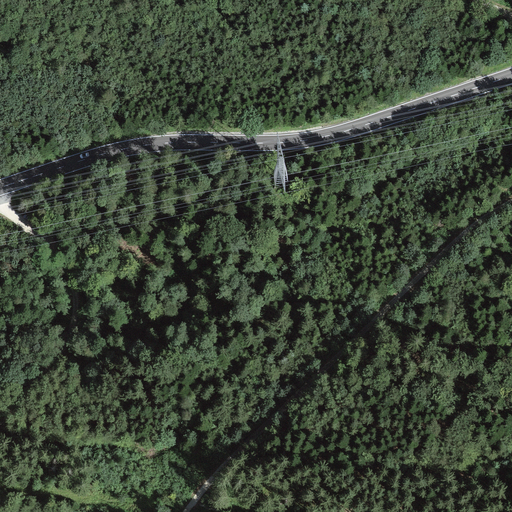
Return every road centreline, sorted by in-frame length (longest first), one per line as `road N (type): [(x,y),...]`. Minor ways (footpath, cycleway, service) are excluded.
road 1 (tertiary): [(0,186),(156,146),(338,136),(511,76)]
road 2 (track): [(511,201),(448,246),(192,503)]
road 3 (track): [(0,208),(52,252),(72,288),(71,326),(46,372),(0,421)]
